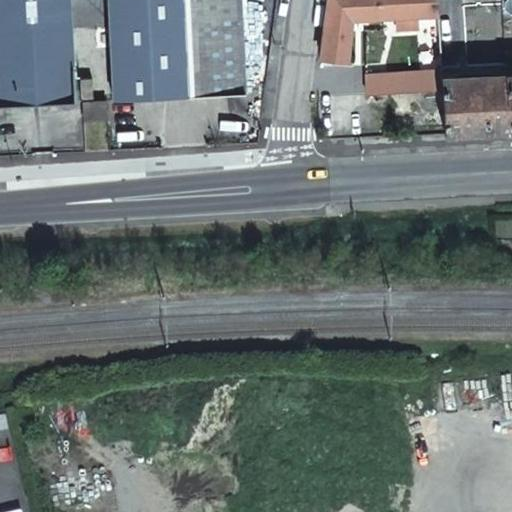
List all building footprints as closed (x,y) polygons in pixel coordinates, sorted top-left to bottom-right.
[(0,0),(0,101),(75,97),(70,0),(0,0)] [(186,0),(110,0),(115,94),(190,91),(186,0)] [(186,0),(190,91),(245,88),(240,0),(186,0)] [(418,13),(438,13),(437,0),(329,0),(321,59),(348,63),(353,15),(395,13),(395,26),(418,25),(418,13)] [(362,88),(442,84),(441,77),(441,63),(361,68),(362,88)] [(511,129),(507,75),(441,77),(442,84),(444,132),(511,129)] [(84,101),(85,124),(107,122),(105,101),(84,101)]
